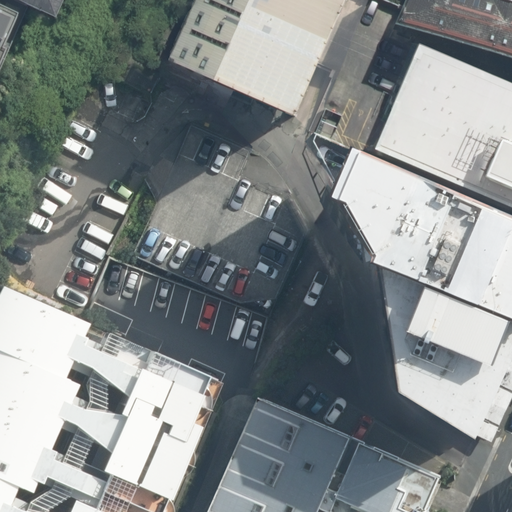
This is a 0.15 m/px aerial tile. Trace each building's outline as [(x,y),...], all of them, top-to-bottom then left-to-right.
[(17,0),(55,18),(62,0),(17,0)] [(195,0),(166,67),(291,124),(346,0),(195,0)] [(511,0),(411,0),(398,31),(511,65),(511,0)] [(0,50),(17,12),(0,6),(0,50)] [(511,88),(419,48),(374,154),(511,215),(511,88)] [(367,278),(373,281),(511,337),(511,220),(355,153),(327,214),(337,218),(369,274),(367,278)] [(511,368),(511,337),(373,281),(394,409),(474,458),(511,368)] [(160,511),(215,379),(0,287),(0,511),(160,511)] [(426,511),(425,511),(439,477),(440,476),(255,396),(204,511),(426,511)] [(425,511),(426,511),(428,511),(431,507),(441,482),(443,478),(439,477),(425,511)]
